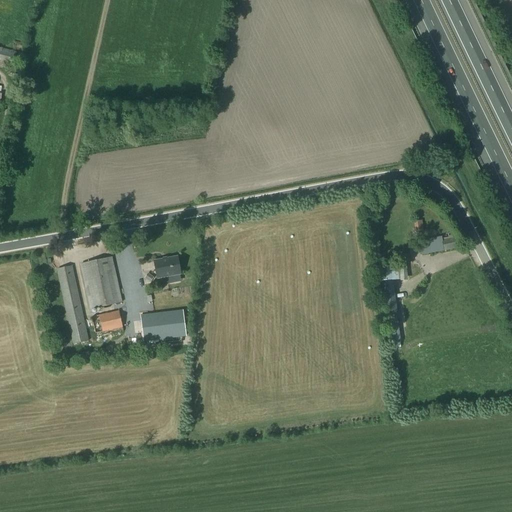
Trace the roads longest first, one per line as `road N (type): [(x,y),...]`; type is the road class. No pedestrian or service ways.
road 1 (unclassified): [(511,314),(468,224),(418,177),(369,178),(0,247)]
road 2 (motorway): [(420,0),(511,190)]
road 3 (motorway): [(511,130),(448,0)]
